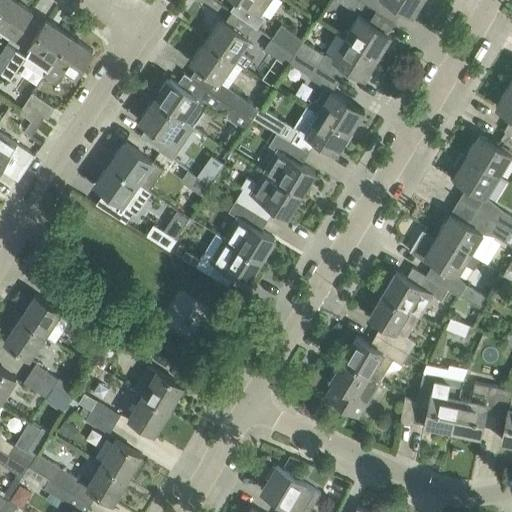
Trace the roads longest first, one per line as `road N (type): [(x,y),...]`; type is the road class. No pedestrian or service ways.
road 1 (residential): [(247,407),(493,0)]
road 2 (residential): [(511,491),(452,495),(247,407)]
road 3 (residential): [(6,251),(138,36)]
road 4 (residential): [(183,511),(247,407)]
